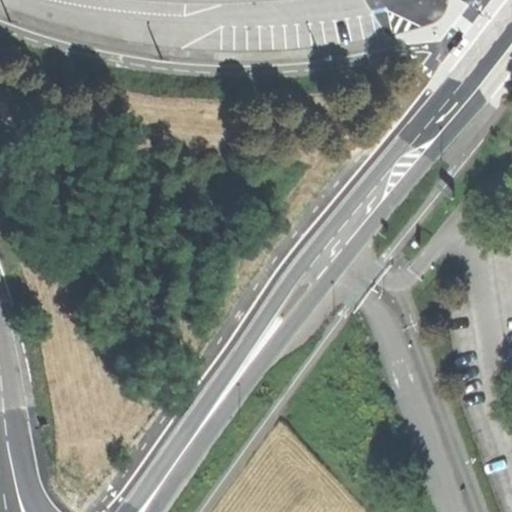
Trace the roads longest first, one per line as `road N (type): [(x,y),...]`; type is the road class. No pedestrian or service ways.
road 1 (tertiary): [(511,32),(280,316),(142,511)]
road 2 (tertiary): [(0,379),(23,511)]
